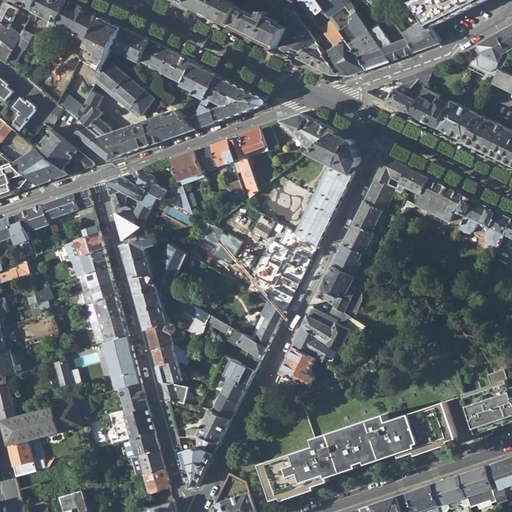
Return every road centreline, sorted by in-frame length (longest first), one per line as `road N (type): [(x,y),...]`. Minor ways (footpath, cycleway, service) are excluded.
road 1 (residential): [(198,509),(389,129)]
road 2 (residential): [(198,509),(181,490),(95,178)]
road 3 (residential): [(321,95),(95,178)]
road 4 (tertiary): [(126,0),(321,95)]
road 5 (residential): [(511,12),(445,52),(321,95)]
road 6 (residential): [(316,511),(511,446)]
road 7 (tertiary): [(511,189),(389,129)]
